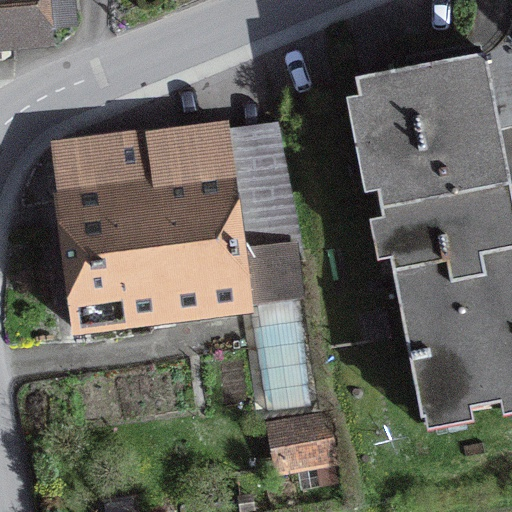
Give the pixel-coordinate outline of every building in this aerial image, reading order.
[(0,0),(0,48),(51,45),(49,27),(71,25),(73,21),(70,0),(0,0)] [(485,55),(356,80),(380,210),(510,185),(496,113),(511,110),(511,39),(508,35),(485,55)] [(303,252),(278,122),(54,152),(74,329),(249,307),(266,412),(310,406),(293,255),(303,252)] [(421,419),(511,401),(511,194),(510,185),(380,210),(421,419)] [(289,428),(295,462),(329,456),(324,422),(289,428)]
